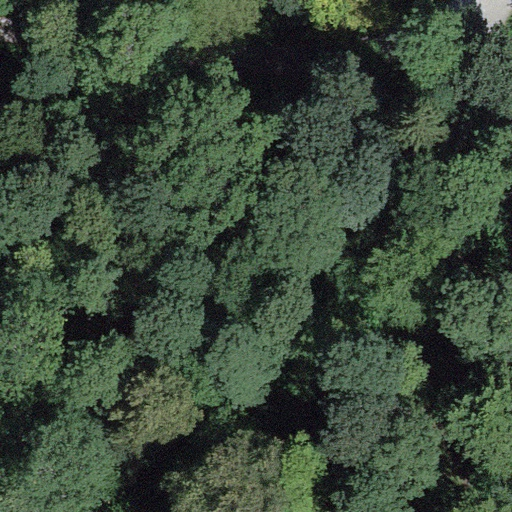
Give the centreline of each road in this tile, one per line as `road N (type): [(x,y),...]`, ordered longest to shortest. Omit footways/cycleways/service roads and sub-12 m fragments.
road 1 (track): [(0,297),(145,287),(281,308),(391,382),(469,511)]
road 2 (track): [(481,0),(408,43),(266,53),(0,21)]
